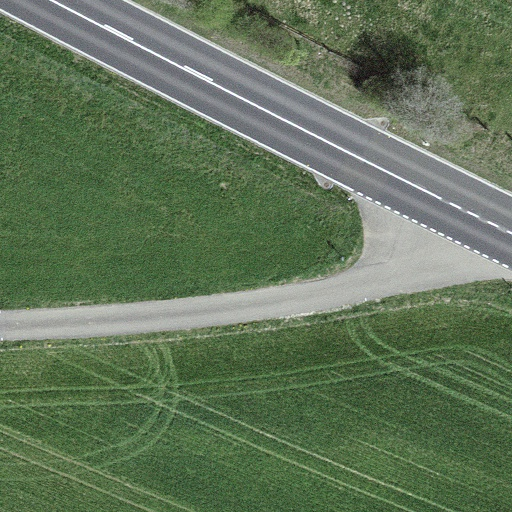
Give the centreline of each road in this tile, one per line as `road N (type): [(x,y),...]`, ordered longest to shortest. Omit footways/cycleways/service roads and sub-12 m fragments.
road 1 (residential): [(0,328),(247,310),(406,266),(468,211)]
road 2 (secondary): [(60,0),(468,211)]
